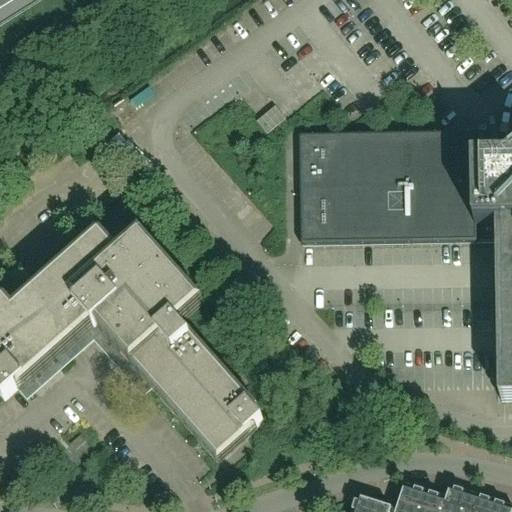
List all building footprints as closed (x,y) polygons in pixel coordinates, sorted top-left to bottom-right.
[(276,109),(257,125),(267,137),(286,122),(276,109)] [(511,155),(511,156),(507,151),(477,152),(477,137),(301,140),(303,248),(499,245),(501,405),(511,405),(511,155)] [(199,308),(142,243),(120,262),(102,241),(22,311),(15,317),(5,307),(0,311),(0,397),(5,403),(37,375),(41,379),(64,358),(95,332),(148,392),(153,387),(219,461),(246,438),(247,439),(264,424),(178,327),(199,308)] [(270,408),(282,397),(274,388),(261,399),(270,408)] [(423,511),(428,496),(407,489),(399,511),(389,511),(357,502),(353,511),(423,511)] [(446,511),(453,492),(452,491),(448,503),(428,496),(423,511),(446,511)] [(453,492),(446,511),(469,511),(474,498),(453,492)] [(492,511),(494,505),(474,498),(469,511),(492,511)]
